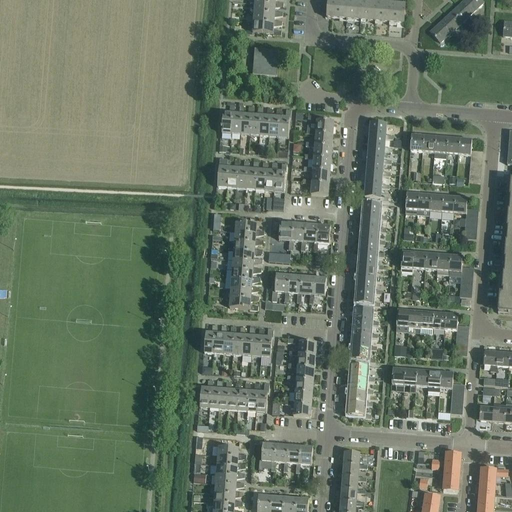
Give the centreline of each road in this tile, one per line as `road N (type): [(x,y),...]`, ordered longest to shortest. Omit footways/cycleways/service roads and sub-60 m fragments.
road 1 (residential): [(324,437),(342,216)]
road 2 (residential): [(476,332),(494,115)]
road 3 (residential): [(342,216),(350,118),(366,106),(410,109)]
road 4 (residential): [(324,437),(468,444)]
road 5 (residential): [(410,50),(309,39),(312,0)]
